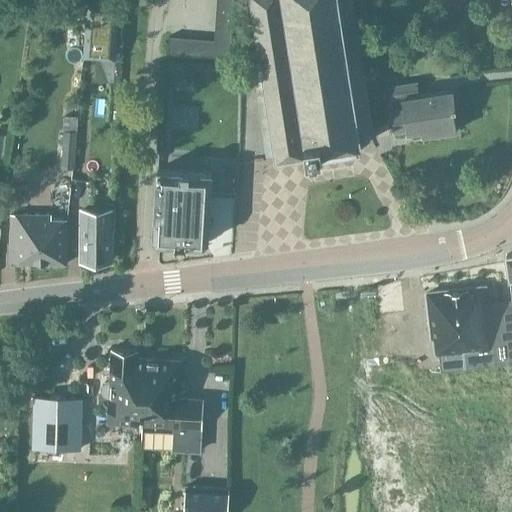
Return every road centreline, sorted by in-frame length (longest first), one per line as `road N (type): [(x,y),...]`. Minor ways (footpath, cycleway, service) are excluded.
road 1 (tertiary): [(0,308),(352,262)]
road 2 (residential): [(352,262),(375,402),(392,411),(497,418)]
road 3 (tertiary): [(352,262),(464,247),(511,220)]
